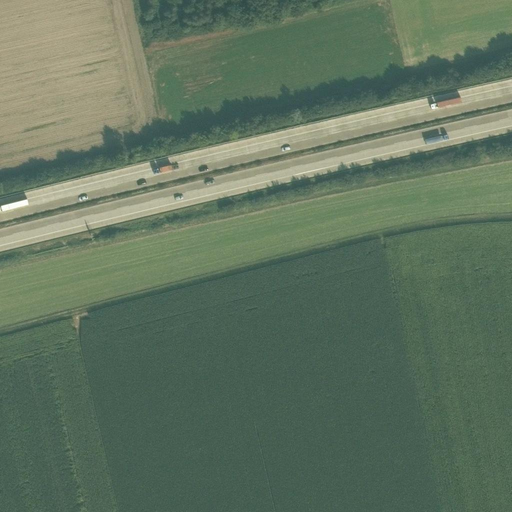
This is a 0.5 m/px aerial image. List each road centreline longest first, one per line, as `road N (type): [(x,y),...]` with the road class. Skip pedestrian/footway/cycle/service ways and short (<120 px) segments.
road 1 (motorway): [(0,238),(511,119)]
road 2 (motorway): [(511,95),(0,214)]
road 3 (track): [(0,329),(439,223),(511,219)]
